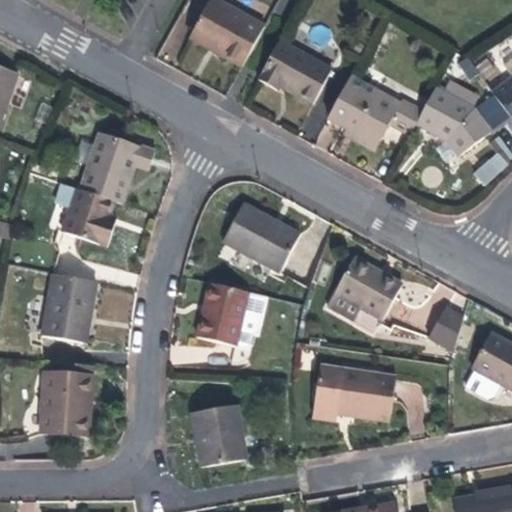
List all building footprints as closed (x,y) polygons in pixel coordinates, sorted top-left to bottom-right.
[(244,67),(265,27),(214,0),(212,0),(194,35),(214,46),(222,50),(219,54),(244,67)] [(280,41),(258,81),(278,92),(280,88),(295,95),(314,106),(333,70),(280,41)] [(0,68),(0,122),(17,75),(0,68)] [(378,152),(393,125),(404,105),(354,77),(331,118),(349,128),(356,132),(353,139),(378,152)] [(511,118),(511,90),(506,82),(493,92),(495,95),(510,115),(511,118)] [(437,89),(425,112),(418,123),(449,141),(458,154),(481,138),(490,132),(489,130),(510,115),(495,95),(475,110),(437,89)] [(406,101),(404,105),(393,125),(411,136),(418,123),(425,112),(406,101)] [(349,137),(353,139),(356,132),(349,128),(345,135),(349,137)] [(103,137),(85,193),(117,203),(126,206),(133,184),(138,168),(152,173),(158,155),(103,137)] [(511,155),(496,139),(492,142),(511,164),(511,155)] [(494,155),(486,161),(496,173),(504,166),(494,155)] [(496,173),(486,161),(471,174),(481,186),(496,173)] [(113,218),(117,203),(85,193),(80,191),(65,236),(110,250),(116,230),(109,228),(113,218)] [(245,204),(223,245),(279,275),(301,235),(272,219),(245,204)] [(120,220),(113,218),(109,228),(116,230),(118,227),(120,220)] [(355,324),(362,311),(382,322),(401,289),(379,277),(353,263),(327,309),(355,324)] [(45,339),(83,346),(89,316),(93,317),(94,310),(99,284),(56,276),(45,339)] [(252,294),(214,285),(208,312),(201,339),(239,347),(243,332),(256,335),(261,332),(269,297),(252,294)] [(454,351),(463,317),(443,312),(426,342),(454,351)] [(87,347),(93,317),(89,316),(83,346),(87,347)] [(243,332),(239,347),(249,349),(254,346),(256,335),(243,332)] [(511,343),(494,334),(474,370),(479,372),(503,385),(511,389),(511,343)] [(325,369),(318,421),(340,424),(341,415),(365,418),(392,422),(398,379),(325,369)] [(498,396),(503,385),(479,372),(470,388),(492,400),(498,396)] [(90,441),(91,418),(84,417),(87,379),(44,376),(40,437),(90,441)] [(94,379),(87,379),(84,417),(91,418),(92,401),(94,379)] [(198,443),(203,469),(250,461),(239,407),(193,415),(198,443)] [(457,506),(458,511),(511,511),(511,489),(494,493),(495,499),(485,501),(457,506)]
